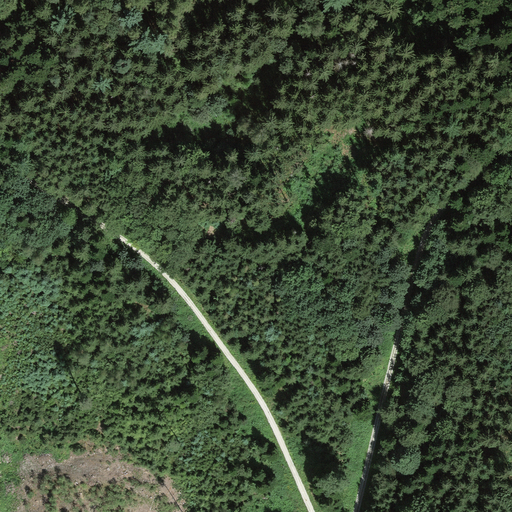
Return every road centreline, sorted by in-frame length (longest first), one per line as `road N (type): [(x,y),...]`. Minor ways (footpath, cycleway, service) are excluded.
road 1 (track): [(313,511),(259,395),(174,283),(83,209),(0,159)]
road 2 (track): [(354,511),(424,234),(450,198),(504,159)]
